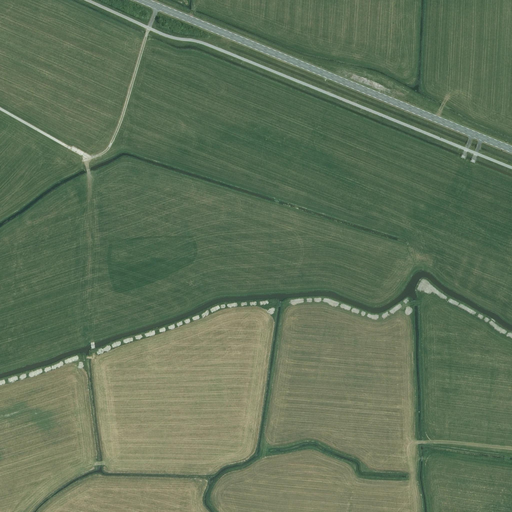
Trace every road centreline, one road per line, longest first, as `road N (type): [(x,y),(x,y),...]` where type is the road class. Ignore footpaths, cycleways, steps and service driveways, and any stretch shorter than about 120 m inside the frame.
road 1 (primary): [(511,149),(141,0)]
road 2 (track): [(157,6),(103,153),(88,158),(0,108)]
